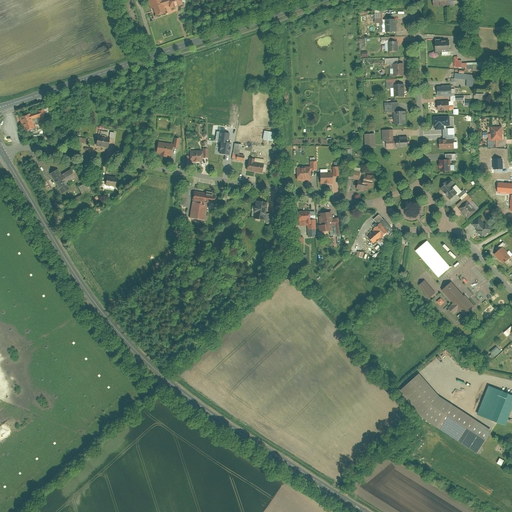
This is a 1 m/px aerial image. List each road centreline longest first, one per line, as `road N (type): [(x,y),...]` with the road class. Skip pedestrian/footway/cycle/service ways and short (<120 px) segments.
road 1 (tertiary): [(365,511),(154,369),(90,298),(2,153)]
road 2 (residential): [(2,153),(44,149),(377,203)]
road 3 (tertiary): [(320,0),(0,107)]
road 4 (residential): [(414,0),(419,184)]
